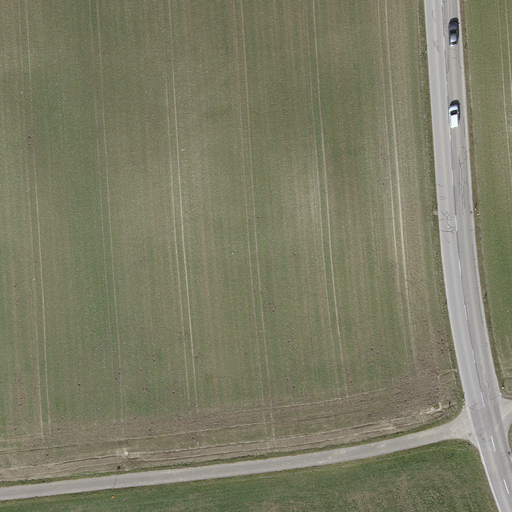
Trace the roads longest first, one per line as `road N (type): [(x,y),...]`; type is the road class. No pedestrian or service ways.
road 1 (track): [(0,491),(281,462),(511,412)]
road 2 (tertiary): [(511,505),(470,346),(443,0)]
